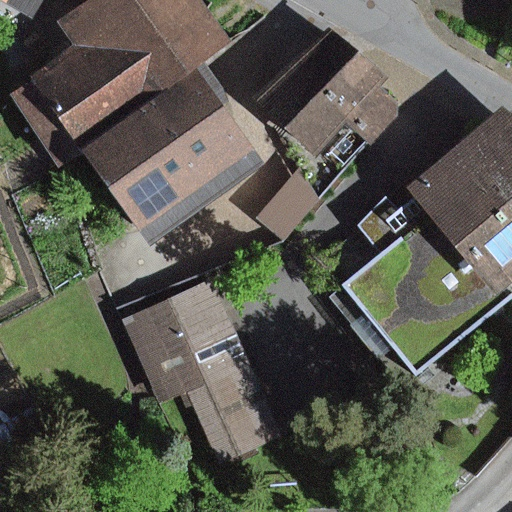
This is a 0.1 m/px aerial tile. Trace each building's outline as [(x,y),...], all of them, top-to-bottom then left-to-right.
[(0,0),(0,5),(23,19),(33,0),(0,0)] [(62,172),(96,148),(153,238),(271,164),(209,65),(232,49),(198,0),(107,0),(74,23),(87,42),(46,67),(49,73),(12,100),(62,172)] [(377,80),(319,40),(255,101),(307,160),(341,121),(368,145),(398,111),(372,90),(377,80)] [(511,142),(484,120),(413,187),(421,198),(483,283),(502,270),(511,263),(511,142)] [(294,166),(259,211),(290,234),(324,189),(294,166)] [(483,283),(421,198),(408,207),(392,193),(365,224),(388,251),(347,285),(417,374),(511,300),(511,281),(502,270),(483,283)] [(173,398),(204,383),(237,451),(301,420),(267,352),(268,352),(226,267),(131,314),(173,398)]
